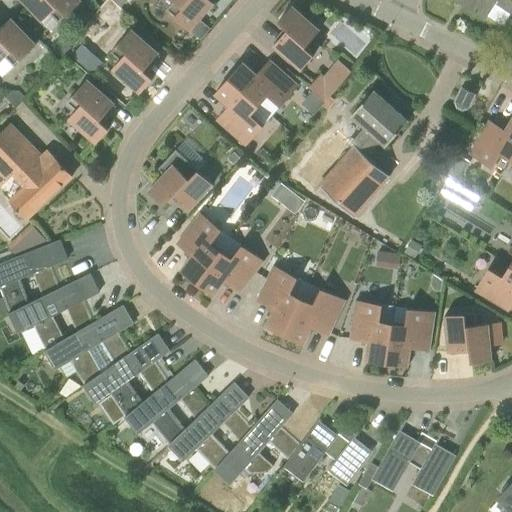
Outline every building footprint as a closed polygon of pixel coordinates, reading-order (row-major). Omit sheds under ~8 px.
[(22,0),(43,21),(50,13),(51,13),(59,22),(82,0),(81,0),(22,0)] [(174,0),(176,1),(168,10),(192,30),(201,20),(216,3),(212,0),(174,0)] [(507,11),(511,14),(511,0),(461,0),(483,14),(486,16),(487,15),(499,23),(507,11)] [(289,30),(275,46),(302,70),(322,46),(313,38),(320,30),(317,27),(308,19),(294,6),(280,22),(289,30)] [(314,12),(308,19),(317,27),(323,20),(314,12)] [(0,67),(6,73),(14,66),(37,44),(11,17),(0,27),(0,67)] [(202,40),(211,29),(201,20),(192,30),(202,40)] [(132,28),(111,52),(120,60),(113,69),(140,93),(155,77),(146,69),(160,53),(132,28)] [(72,47),(67,41),(57,41),(52,47),(62,57),(72,47)] [(281,106),(300,86),(270,60),(258,74),(244,61),(229,77),(260,105),(269,95),(281,106)] [(321,73),(309,87),(326,102),(352,71),(338,60),(325,75),(321,73)] [(229,77),(215,93),(229,106),(217,120),(246,146),(265,125),(252,114),(260,105),(229,77)] [(88,79),(67,102),(76,110),(69,118),(96,143),(110,127),(101,119),(115,103),(88,79)] [(469,109),(470,107),(469,107),(471,103),(472,104),(473,102),(472,102),(476,94),(476,95),(477,93),(476,93),(477,92),(475,91),(475,92),(465,87),(465,86),(464,85),(463,86),(462,86),(462,87),(462,88),(459,95),(458,95),(457,96),(458,97),(456,100),(455,100),(455,102),(456,102),(458,106),(457,106),(458,108),(459,107),(462,109),(462,110),(464,110),(464,109),(468,108),(469,109)] [(352,115),(358,120),(365,127),(352,142),(339,130),(299,174),(316,189),(316,190),(318,191),(322,187),(352,215),(352,216),(354,217),(390,175),(369,156),(382,142),(387,146),(409,121),(374,90),(352,115)] [(5,98),(15,108),(26,97),(20,91),(12,91),(5,98)] [(302,104),(315,115),(326,103),(313,91),(302,104)] [(470,154),(493,168),(502,153),(511,159),(511,119),(506,130),(490,120),(470,154)] [(0,133),(0,186),(0,187),(14,174),(25,187),(10,201),(26,218),(26,219),(73,175),(49,149),(42,156),(11,123),(0,133)] [(164,174),(149,190),(164,204),(173,196),(189,210),(214,183),(177,149),(158,169),(164,174)] [(228,159),(234,164),(241,157),(235,152),(228,159)] [(441,192),(452,198),(460,184),(450,177),(441,192)] [(269,193),(272,195),(281,183),(278,181),(269,193)] [(233,237),(201,212),(177,244),(192,255),(181,270),(198,283),(233,237)] [(264,261),(243,244),(233,237),(198,283),(215,295),(226,281),(241,292),(264,261)] [(413,239),(405,252),(415,259),(423,246),(413,239)] [(33,273),(43,296),(60,288),(51,265),(50,265),(43,246),(14,257),(0,262),(0,285),(10,312),(9,312),(10,314),(18,310),(17,308),(29,303),(20,278),(33,273)] [(0,254),(0,262),(14,257),(11,250),(0,254)] [(310,283),(274,265),(257,300),(274,309),(266,325),(285,335),(310,283)] [(511,306),(511,265),(510,265),(504,276),(490,267),(476,291),(510,311),(511,306)] [(442,291),(443,281),(434,274),(432,285),(435,290),(442,291)] [(66,308),(77,331),(94,322),(83,300),(82,300),(73,281),(43,296),(29,303),(17,308),(18,310),(27,327),(34,324),(46,349),(45,350),(46,351),(53,347),(53,345),(64,338),(53,315),(66,308)] [(346,300),(322,288),(310,283),(285,335),(304,344),(312,327),(329,335),(346,300)] [(396,306),(356,300),(350,339),(369,342),(366,360),(387,363),(396,306)] [(435,312),(409,308),(396,306),(387,363),(408,366),(411,348),(430,351),(435,312)] [(493,360),(490,324),(478,325),(477,312),(445,315),(448,352),(470,350),(471,362),(493,360)] [(102,342),(115,364),(130,353),(118,332),(117,332),(107,314),(94,322),(77,331),(64,338),(53,345),(53,347),(64,364),(71,360),(85,384),(84,384),(85,386),(92,381),(91,380),(102,372),(89,349),(102,342)] [(140,372),(154,393),(169,381),(155,361),(154,361),(142,344),(130,353),(115,364),(102,372),(91,380),(92,381),(103,397),(110,392),(122,410),(126,415),(132,411),(143,402),(128,380),(140,372)] [(180,399),(196,419),(210,405),(194,387),(180,371),(169,381),(154,393),(143,402),(132,411),(146,427),(152,422),(170,444),(169,444),(170,446),(176,439),(175,438),(185,429),(168,408),(180,399)] [(70,378),(60,392),(67,397),(82,386),(70,378)] [(196,419),(185,429),(175,438),(176,439),(190,454),(196,448),(216,468),(215,469),(224,461),(223,460),(230,452),(211,433),(222,423),(240,441),(252,427),(235,410),(220,395),(210,405),(196,419)] [(126,415),(122,410),(111,418),(115,424),(126,415)] [(265,413),(252,427),(240,441),(230,452),(223,460),(224,461),(239,474),(245,468),(250,473),(268,472),(274,466),(259,452),(269,441),(289,459),(300,444),(281,426),(280,427),(265,413)] [(309,435),(278,475),(279,476),(288,464),(304,476),(324,450),(337,460),(330,470),(331,470),(347,483),(348,481),(375,446),(374,445),(369,451),(354,439),(363,428),(362,427),(357,434),(342,423),(336,432),(321,421),(322,419),(321,419),(309,435)] [(391,448),(380,467),(372,463),(359,484),(363,486),(367,488),(368,487),(373,478),(375,479),(376,477),(377,475),(394,485),(408,461),(408,462),(422,469),(415,482),(416,483),(417,481),(433,491),(432,492),(429,498),(430,498),(457,450),(457,449),(454,453),(453,456),(437,446),(438,444),(444,434),(442,433),(438,441),(423,432),(417,441),(401,432),(408,421),(407,420),(391,448)] [(511,511),(511,483),(511,484),(507,485),(499,493),(500,497),(494,504),(503,511),(511,511)] [(340,489),(341,488),(338,486),(330,500),(341,507),(349,492),(342,489),(341,490),(340,489)] [(373,490),(368,487),(367,488),(363,486),(354,500),(363,506),(373,490)] [(237,496),(226,508),(231,511),(242,511),(248,506),(237,496)]
